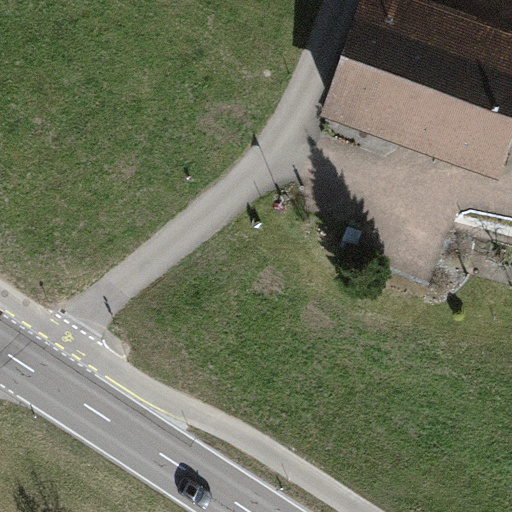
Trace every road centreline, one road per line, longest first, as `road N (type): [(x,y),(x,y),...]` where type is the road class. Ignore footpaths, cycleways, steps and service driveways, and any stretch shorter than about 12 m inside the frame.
road 1 (residential): [(6,352),(68,328),(286,148),(344,0)]
road 2 (secondary): [(6,352),(248,511)]
